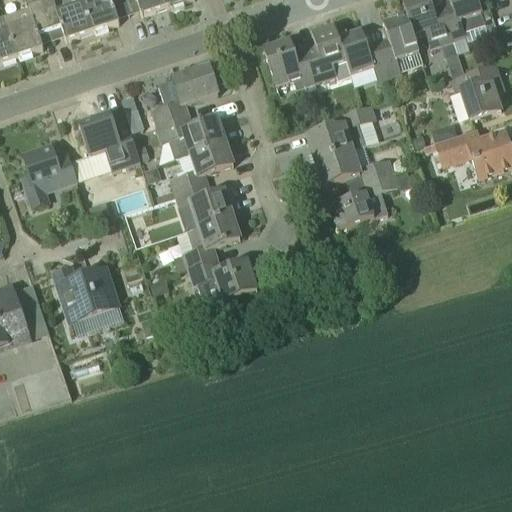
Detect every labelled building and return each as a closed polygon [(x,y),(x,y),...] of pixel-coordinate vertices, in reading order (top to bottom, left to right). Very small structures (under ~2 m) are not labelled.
[(79,0),(63,0),(40,8),(49,36),(50,36),(61,32),(65,46),(92,37),(79,0)] [(126,11),(121,0),(79,0),(92,37),(119,29),(114,14),(125,11),(128,20),(129,20),(126,11)] [(168,12),(164,0),(121,0),(126,11),(137,7),(142,21),(168,12)] [(164,0),(168,12),(195,3),(193,0),(164,0)] [(459,27),(481,19),(474,0),(447,0),(451,9),(441,12),(453,46),(464,42),(463,38),(459,27)] [(453,46),(441,12),(432,15),(427,1),(402,9),(406,20),(413,41),(425,37),(430,54),(441,50),(453,46)] [(27,12),(40,8),(38,2),(25,7),(27,12)] [(49,36),(40,8),(27,12),(2,20),(6,33),(16,63),(43,54),(38,40),(49,36)] [(159,33),(172,29),(168,16),(155,20),(159,33)] [(422,70),(413,41),(406,20),(383,28),(390,50),(379,53),(390,85),(402,81),(400,77),(422,70)] [(333,72),(346,67),(338,43),(334,32),(311,39),(315,51),(303,55),(315,89),(336,82),(333,72)] [(0,68),(16,63),(6,33),(0,35),(0,68)] [(390,85),(379,53),(368,57),(361,35),(338,43),(346,67),(351,81),(373,74),(378,89),(390,85)] [(453,46),(441,50),(445,63),(457,60),(453,46)] [(303,55),(293,58),(289,47),(264,55),(276,93),(300,85),(303,93),(315,89),(303,55)] [(494,71),(452,85),(465,127),(500,115),(495,98),(502,96),(494,71)] [(173,85),(181,108),(151,118),(156,133),(185,123),(182,112),(218,100),(209,73),(173,85)] [(315,167),(351,155),(364,151),(357,130),(375,124),(371,111),(340,121),(343,131),(307,143),(315,167)] [(323,117),(326,125),(334,122),(332,114),(323,117)] [(137,115),(125,119),(132,138),(144,134),(137,115)] [(105,157),(112,176),(112,177),(140,168),(130,140),(118,144),(112,125),(114,125),(112,119),(78,130),(89,162),(105,157)] [(162,150),(168,148),(174,165),(189,160),(225,148),(218,125),(189,135),(185,123),(156,133),(162,150)] [(457,141),(435,148),(435,149),(424,152),(427,158),(432,157),(438,173),(471,163),(478,186),(511,174),(511,163),(504,139),(477,148),(474,136),(457,141)] [(424,151),(420,140),(409,144),(412,155),(424,151)] [(205,193),(201,181),(233,171),(225,148),(189,160),(195,178),(170,186),(176,203),(205,193)] [(135,153),(139,165),(148,162),(144,150),(135,153)] [(45,198),(77,188),(68,161),(56,165),(52,153),(23,163),(30,182),(22,185),(32,214),(48,208),(45,198)] [(358,177),(351,155),(315,167),(324,192),(359,181),(362,190),(393,180),(389,166),(358,177)] [(146,188),(160,184),(156,171),(142,176),(146,188)] [(387,220),(380,198),(397,193),(393,180),(362,190),(366,200),(330,211),(338,236),(357,230),(387,220)] [(176,203),(180,215),(187,237),(232,222),(224,198),(209,204),(205,193),(176,203)] [(94,212),(89,214),(93,226),(99,224),(94,212)] [(187,237),(193,258),(183,262),(187,275),(217,265),(213,254),(240,245),(232,222),(187,237)] [(187,275),(183,262),(174,266),(178,278),(187,275)] [(222,307),(257,296),(247,267),(220,276),(217,265),(187,275),(193,291),(196,289),(204,313),(222,307)] [(70,330),(119,313),(106,275),(74,285),(71,276),(53,282),(70,330)] [(170,296),(166,284),(152,289),(156,300),(170,296)] [(24,310),(18,312),(12,296),(0,300),(0,354),(41,341),(34,319),(28,321),(24,310)] [(176,319),(160,324),(164,335),(179,330),(176,319)] [(154,322),(142,326),(147,340),(158,337),(154,322)]
